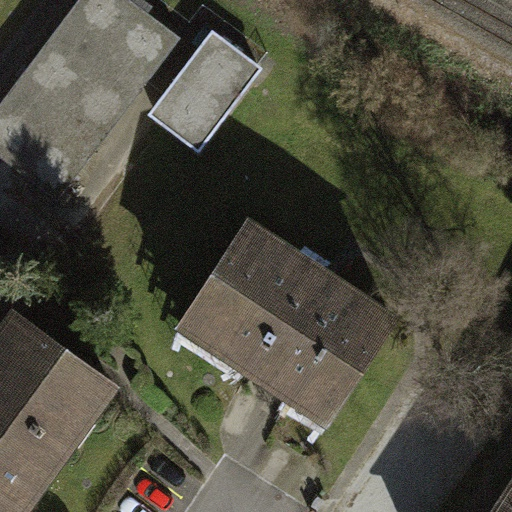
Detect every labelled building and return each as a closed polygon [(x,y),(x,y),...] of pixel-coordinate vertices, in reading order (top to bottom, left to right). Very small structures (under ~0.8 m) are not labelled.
[(172,45),(113,0),(80,0),(0,104),(0,160),(52,200),(172,45)] [(251,76),(212,46),(157,116),(196,146),(251,76)] [(391,325),(249,234),(179,342),(321,434),(391,325)] [(13,354),(0,369),(0,511),(43,511),(109,438),(13,354)] [(511,511),(511,493),(499,511),(511,511)]
